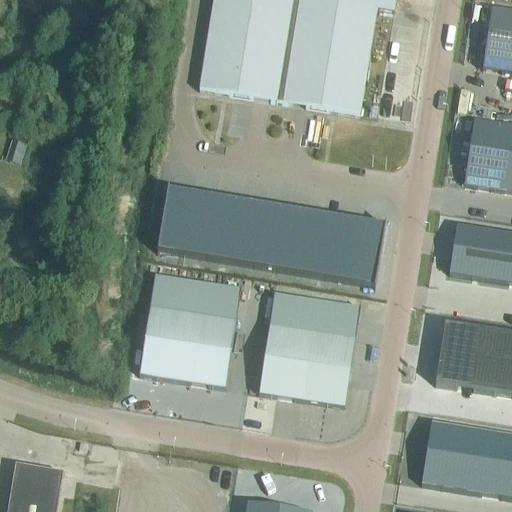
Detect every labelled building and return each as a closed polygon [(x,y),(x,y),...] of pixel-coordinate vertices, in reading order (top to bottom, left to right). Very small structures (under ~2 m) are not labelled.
[(214,0),(199,94),(359,120),(376,13),(394,16),(396,0),(214,0)] [(511,17),(492,14),(482,74),(511,78),(511,17)] [(511,130),(474,124),(464,190),(511,197),(511,130)] [(375,294),(386,228),(385,228),(384,231),(168,195),(169,192),(168,192),(157,257),(158,257),(158,254),(374,291),(374,293),(375,294)] [(511,288),(511,239),(456,231),(449,279),(511,288)] [(226,394),(241,295),(154,281),(139,381),(226,394)] [(360,313),(273,300),(258,399),(345,412),(360,313)] [(511,340),(444,330),(435,389),(511,401),(511,340)] [(511,441),(431,429),(421,490),(511,504),(511,441)] [(8,511),(57,511),(63,477),(15,469),(8,511)]
